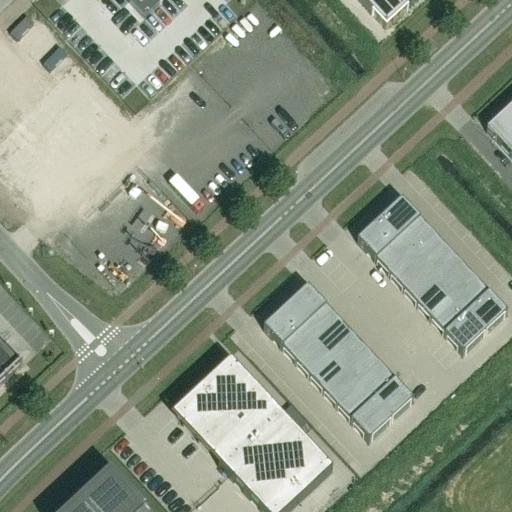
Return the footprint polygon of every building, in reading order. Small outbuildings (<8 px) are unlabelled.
[(152,0),(136,0),(129,7),(145,24),(161,9),(152,0)] [(355,0),(385,32),(419,0),(355,0)] [(511,109),(485,135),(511,163),(511,109)] [(379,226),(357,246),(403,296),(430,325),(462,360),(485,339),(507,319),(474,284),(433,240),(401,205),(379,226)] [(285,313),(263,333),(295,368),(323,398),(369,447),(391,426),(413,406),(381,371),(340,327),(308,292),(285,313)] [(0,388),(21,369),(0,346),(0,388)] [(230,371),(177,420),(207,452),(210,450),(223,464),(218,470),(256,511),(289,511),(331,474),(276,415),(273,418),(230,371)] [(142,511),(111,478),(74,511),(142,511)]
